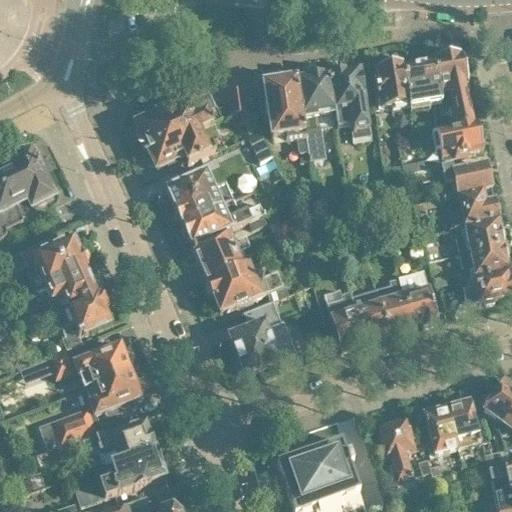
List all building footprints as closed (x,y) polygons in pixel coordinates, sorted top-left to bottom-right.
[(441,61),(433,62),(434,67),(439,98),(446,97),(453,131),(476,127),(476,126),(472,127),(471,122),(474,122),(469,100),(466,101),(463,87),(467,86),(461,58),(453,59),(453,57),(441,59),(441,61)] [(377,85),(374,85),(379,114),(391,112),(391,114),(409,110),(408,107),(409,107),(402,67),(399,68),(398,66),(388,67),(389,69),(375,72),(377,85)] [(439,98),(434,67),(404,71),(403,67),(402,67),(409,107),(408,107),(409,110),(409,116),(439,111),(438,107),(441,107),(439,98)] [(328,79),(336,129),(336,132),(350,129),(351,135),(353,147),(370,145),(369,139),(363,105),(364,104),(359,74),(345,76),(342,73),(331,75),(330,79),(328,79)] [(318,132),(336,129),(328,79),(296,84),(308,164),(323,162),(318,132)] [(308,165),(308,164),(296,84),(262,90),(265,110),(263,110),(266,125),(268,125),(271,143),(284,141),(284,145),(295,144),(299,167),(308,165)] [(232,117),(245,115),(242,93),(229,96),(230,108),(232,117)] [(198,135),(214,128),(222,124),(216,111),(208,95),(191,102),(135,128),(147,153),(196,132),(198,135)] [(243,117),(242,119),(250,140),(259,135),(256,115),(243,117)] [(453,131),(434,135),(441,166),(470,159),(469,156),(482,153),(476,127),(453,131)] [(220,143),(214,128),(198,135),(196,132),(147,153),(156,172),(171,165),(173,170),(186,163),(188,167),(222,150),(220,143)] [(271,161),(259,135),(250,140),(248,140),(260,166),(271,161)] [(31,209),(52,200),(51,198),(54,196),(47,179),(43,181),(33,160),(31,160),(29,155),(22,156),(16,159),(11,164),(14,169),(0,175),(0,241),(1,241),(3,240),(4,238),(5,236),(6,235),(5,232),(22,223),(18,216),(14,208),(27,201),(31,209)] [(436,161),(401,168),(404,178),(413,176),(438,171),(436,161)] [(384,182),(389,181),(401,179),(404,178),(401,168),(382,172),(384,182)] [(491,183),(488,180),(486,169),(468,173),(467,169),(452,173),(451,168),(438,171),(413,176),(415,186),(430,183),(432,189),(438,188),(441,198),(442,198),(443,203),(454,200),(491,193),(490,190),(492,187),(491,183)] [(205,174),(164,192),(174,214),(173,218),(175,223),(179,224),(180,228),(232,204),(224,187),(213,192),(205,174)] [(403,188),(401,179),(389,181),(391,191),(403,188)] [(460,213),(449,215),(453,233),(497,223),(496,219),(497,217),(496,211),(494,209),(491,193),(457,200),(460,213)] [(395,200),(380,203),(383,216),(397,213),(395,200)] [(232,204),(180,228),(182,232),(180,235),(183,240),(186,241),(191,251),(228,235),(249,225),(264,219),(265,218),(260,207),(238,217),(232,204)] [(424,207),(412,209),(415,220),(426,217),(424,207)] [(264,219),(249,225),(253,233),(268,227),(264,219)] [(453,233),(449,233),(451,244),(456,243),(459,256),(466,255),(467,259),(503,251),(502,247),(503,247),(502,243),(504,242),(503,236),(501,235),(500,232),(499,232),(497,223),(453,233)] [(228,235),(191,251),(199,269),(197,273),(201,282),(205,284),(206,285),(243,270),(237,256),(247,252),(242,241),(233,245),(228,235)] [(436,237),(422,240),(424,248),(438,245),(436,237)] [(35,249),(8,261),(13,274),(34,265),(39,276),(45,291),(86,273),(87,273),(86,271),(88,265),(85,259),(80,256),(73,241),(46,254),(42,244),(34,247),(35,249)] [(458,285),(462,284),(509,274),(506,261),(505,253),(504,251),(460,260),(457,259),(460,273),(456,274),(458,285)] [(342,264),(332,267),(335,277),(345,274),(342,264)] [(247,268),(243,270),(206,285),(207,288),(204,291),(208,301),(212,302),(219,318),(282,291),(276,276),(254,285),(247,268)] [(86,273),(45,291),(49,301),(47,301),(54,318),(56,317),(98,299),(99,299),(99,298),(98,298),(97,297),(100,293),(101,293),(96,284),(91,284),(87,273),(86,273)] [(511,299),(511,286),(511,287),(509,274),(462,284),(463,290),(463,293),(462,293),(465,310),(466,310),(483,306),(485,308),(493,306),(494,303),(511,299)] [(421,329),(422,332),(437,328),(437,327),(423,275),(398,282),(412,332),(421,329)] [(403,334),(412,332),(398,282),(391,284),(392,289),(375,293),(389,341),(404,337),(403,334)] [(374,346),(389,341),(375,293),(353,300),(352,296),(350,297),(351,302),(364,345),(374,343),(374,346)] [(364,345),(351,302),(350,297),(343,299),(341,294),(324,299),(341,356),(356,351),(356,348),(364,345)] [(99,301),(98,299),(56,317),(66,341),(62,343),(67,354),(82,348),(79,340),(110,327),(105,313),(107,309),(104,301),(101,300),(99,301)] [(248,332),(228,340),(237,364),(235,368),(237,375),(242,377),(243,379),(277,366),(278,366),(281,375),(279,376),(279,377),(300,370),(299,368),(296,370),(281,328),(283,327),(283,326),(281,327),(272,306),(273,306),(273,305),(270,306),(240,318),(241,319),(243,318),(248,332)] [(459,311),(456,316),(457,322),(457,323),(468,320),(466,310),(465,310),(459,311)] [(20,320),(10,325),(15,335),(25,331),(20,320)] [(94,389),(129,375),(128,372),(130,369),(127,363),(124,361),(119,349),(111,353),(108,347),(83,357),(85,363),(75,367),(85,393),(94,389)] [(18,350),(8,354),(15,371),(25,367),(18,350)] [(64,355),(40,365),(46,379),(49,386),(56,383),(73,377),(70,369),(64,355)] [(92,411),(52,426),(60,449),(74,444),(102,434),(96,418),(105,415),(107,420),(124,414),(133,410),(131,404),(140,401),(135,389),(136,386),(134,380),(131,378),(129,375),(94,389),(97,397),(88,401),(92,411)] [(494,428),(499,432),(511,412),(511,390),(508,388),(506,388),(502,386),(494,398),(481,400),(483,413),(495,422),(493,425),(494,428)] [(449,412),(445,413),(456,454),(480,448),(487,446),(482,424),(474,426),(469,407),(457,410),(455,408),(450,410),(449,412)] [(434,416),(423,419),(430,445),(425,446),(429,462),(456,454),(445,413),(443,413),(440,412),(436,413),(434,416)] [(511,412),(499,432),(500,432),(501,439),(506,439),(510,433),(511,434),(511,412)] [(406,424),(375,433),(384,464),(395,498),(415,491),(405,458),(415,455),(406,424)] [(102,471),(155,453),(154,451),(156,447),(154,441),(150,439),(145,426),(110,438),(109,436),(83,445),(88,459),(97,456),(102,471)] [(60,449),(56,451),(60,462),(78,455),(74,444),(60,449)] [(359,496),(350,470),(352,469),(348,459),(346,460),(341,444),(313,454),(315,458),(305,461),(304,457),(283,464),(276,467),(283,485),(284,484),(286,489),(284,490),(291,511),(312,511),(315,511),(334,511),(340,510),(338,503),(359,496)] [(156,455),(155,453),(102,471),(95,474),(100,488),(76,496),(81,511),(165,482),(161,470),(164,467),(160,456),(156,455)] [(506,455),(499,456),(502,465),(508,463),(506,455)] [(499,456),(491,458),(493,467),(502,465),(499,456)] [(484,469),(493,467),(491,458),(482,460),(484,469)] [(8,459),(0,462),(0,463),(5,475),(13,472),(8,459)] [(429,476),(428,472),(426,464),(417,467),(420,479),(429,476)] [(436,470),(428,472),(429,476),(430,481),(438,479),(436,470)] [(511,470),(477,478),(480,490),(488,488),(491,500),(511,495),(511,470)] [(12,493),(20,490),(13,472),(5,475),(12,493)] [(443,478),(438,479),(430,481),(433,490),(445,487),(443,478)] [(511,511),(511,495),(491,500),(493,511),(511,511)] [(149,511),(146,500),(110,511),(174,511),(172,510),(164,511),(149,511)]
